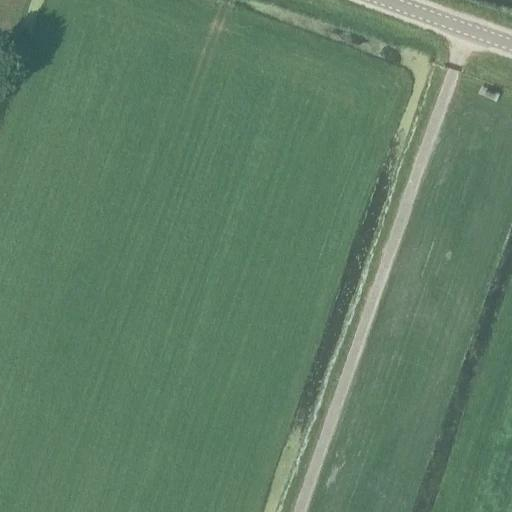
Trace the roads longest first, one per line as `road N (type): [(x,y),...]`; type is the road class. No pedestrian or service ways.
road 1 (track): [(304,511),(471,32)]
road 2 (unclassified): [(511,46),(378,0)]
